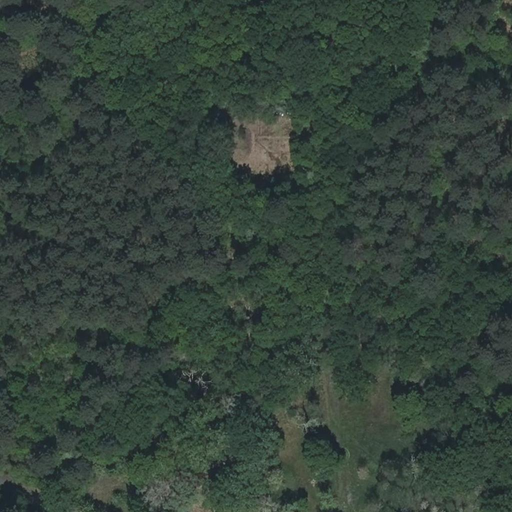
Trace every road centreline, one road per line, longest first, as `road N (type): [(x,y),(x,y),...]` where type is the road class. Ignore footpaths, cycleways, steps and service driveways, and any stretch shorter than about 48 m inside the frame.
road 1 (track): [(340,511),(329,243),(337,0)]
road 2 (track): [(511,120),(339,38)]
